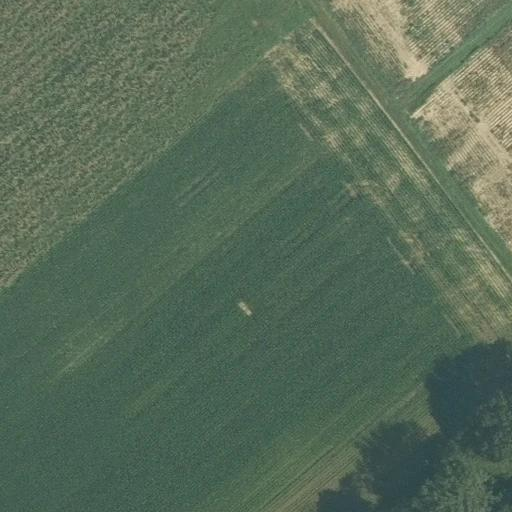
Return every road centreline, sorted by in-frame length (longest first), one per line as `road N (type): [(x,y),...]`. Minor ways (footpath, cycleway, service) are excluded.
road 1 (track): [(511,269),(396,121)]
road 2 (track): [(396,121),(511,16)]
road 3 (track): [(310,0),(396,121)]
